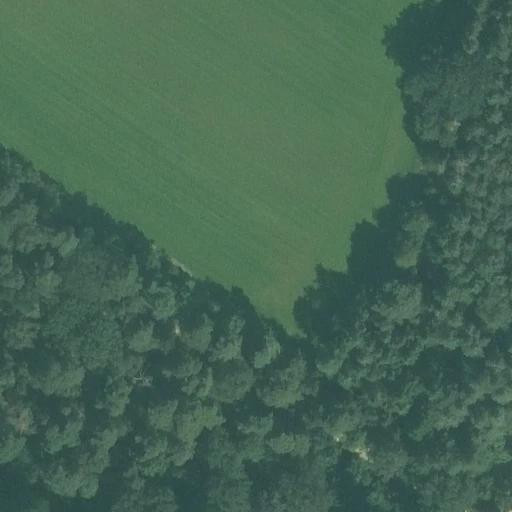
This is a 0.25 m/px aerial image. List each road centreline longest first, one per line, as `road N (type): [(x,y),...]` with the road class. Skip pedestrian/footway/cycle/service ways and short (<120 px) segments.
road 1 (track): [(456,511),(0,202)]
road 2 (track): [(0,497),(362,449)]
